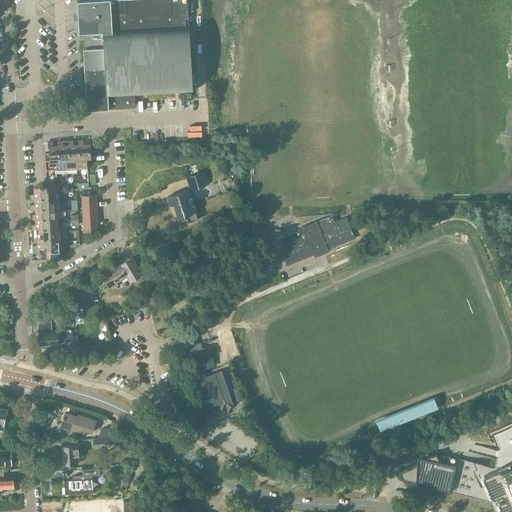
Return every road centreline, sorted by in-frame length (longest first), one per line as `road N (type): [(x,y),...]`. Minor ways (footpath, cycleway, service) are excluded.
road 1 (secondary): [(380,508),(264,497),(115,407),(25,380)]
road 2 (unclassified): [(21,294),(114,235),(109,126)]
road 3 (unclassified): [(380,508),(390,463),(511,415)]
road 4 (residential): [(33,511),(25,380)]
road 5 (residential): [(11,131),(4,0)]
